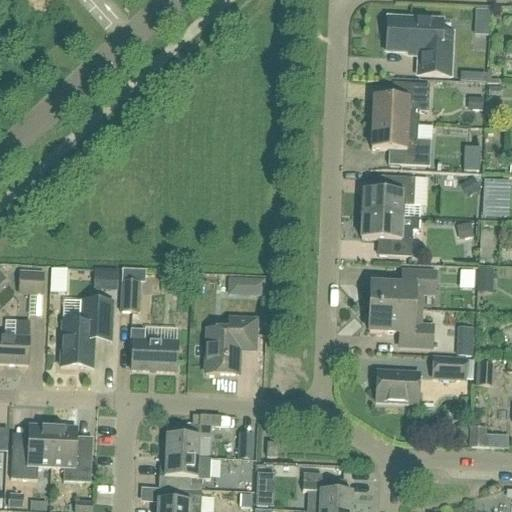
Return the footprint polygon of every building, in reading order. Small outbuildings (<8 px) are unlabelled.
[(486,16),(473,15),(473,24),(486,24),(486,16)] [(449,82),(452,37),(442,37),(442,26),(387,23),(385,56),(419,58),(418,81),(449,82)] [(458,78),(458,86),(483,87),(483,79),(458,78)] [(392,104),(373,103),(372,128),(418,131),(419,116),(427,117),(429,89),(393,88),(392,104)] [(501,92),(489,91),(488,100),(500,100),(501,92)] [(479,104),(470,104),(470,114),(479,114),(479,104)] [(430,145),(417,145),(418,131),(372,128),(371,154),(388,155),(388,170),(429,172),(430,145)] [(479,153),(464,153),(463,176),(479,176),(479,153)] [(362,220),(401,222),(402,210),(413,211),(414,183),(390,182),(389,197),(363,196),(362,220)] [(473,182),(463,189),(470,199),(480,193),(473,182)] [(510,198),(483,196),(482,208),(509,210),(510,198)] [(418,223),(401,222),(362,220),(361,244),(387,245),(386,261),(411,262),(412,235),(418,236),(418,223)] [(47,295),(61,295),(62,271),(47,271),(47,295)] [(491,286),(492,274),(479,273),(478,285),(491,286)] [(42,300),(43,276),(18,275),(17,299),(42,300)] [(117,277),(106,276),(105,293),(117,293),(117,277)] [(370,288),(369,312),(413,315),(423,315),(424,299),(434,300),(435,278),(403,276),(402,290),(370,288)] [(252,285),(251,299),(262,300),(263,285),(252,285)] [(138,318),(140,287),(121,287),(119,317),(138,318)] [(82,306),(63,305),(62,328),(69,328),(81,329),(81,316),(82,306)] [(111,339),(112,307),(82,306),(81,316),(81,329),(69,328),(62,328),(60,372),(92,373),(94,338),(111,339)] [(369,312),(368,336),(400,338),(399,352),(431,353),(432,331),(422,331),(423,315),(413,315),(369,312)] [(254,355),(256,325),(229,324),(228,336),(208,335),(205,379),(237,380),(238,354),(254,355)] [(0,368),(28,370),(30,326),(15,326),(15,342),(0,340),(0,368)] [(175,378),(177,347),(144,345),(144,335),(130,334),(130,346),(132,346),(131,375),(175,378)] [(472,360),(472,351),(456,351),(456,360),(472,360)] [(464,385),(465,365),(433,363),(432,383),(464,385)] [(491,391),(492,369),(476,368),(475,391),(491,391)] [(417,409),(419,379),(377,377),(375,407),(417,409)] [(165,462),(197,463),(198,443),(207,443),(208,439),(211,439),(211,431),(168,429),(167,441),(166,441),(165,462)] [(51,473),(53,432),(29,431),(28,452),(12,451),(10,484),(37,485),(38,472),(51,473)] [(53,432),(51,473),(64,473),(63,487),(90,488),(91,455),(75,454),(76,433),(53,432)] [(469,452),(484,452),(484,439),(484,434),(469,434),(469,452)] [(252,464),(253,439),(237,438),(236,464),(252,464)] [(276,462),(277,448),(267,447),(266,462),(276,462)] [(210,463),(197,463),(165,462),(164,483),(165,483),(164,494),(189,496),(200,496),(201,484),(209,484),(210,463)] [(251,476),(251,510),(268,510),(268,476),(251,476)] [(307,511),(350,511),(352,498),(345,497),(346,486),(321,484),(321,480),(303,479),(302,496),(308,496),(307,511)] [(189,496),(164,494),(158,494),(157,505),(156,511),(199,511),(200,496),(189,496)] [(21,511),(22,499),(8,498),(7,511),(21,511)] [(238,511),(250,511),(251,501),(239,500),(238,511)]
